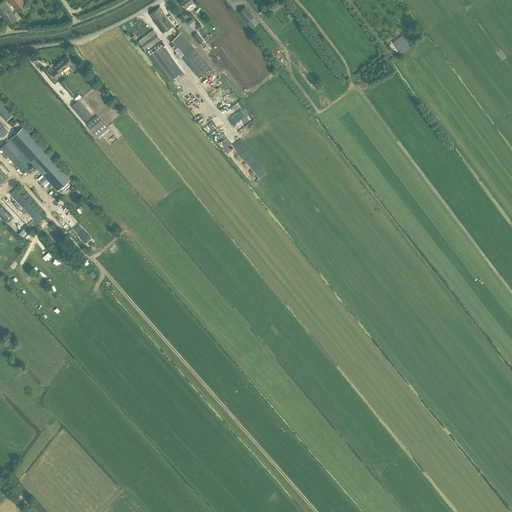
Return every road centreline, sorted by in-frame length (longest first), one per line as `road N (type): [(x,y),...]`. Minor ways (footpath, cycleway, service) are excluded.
road 1 (track): [(274,37),(316,110),(351,88),(362,93),(511,290)]
road 2 (track): [(89,256),(317,511)]
road 3 (unclassified): [(0,54),(88,38),(160,0)]
road 4 (unclassified): [(0,33),(67,26),(127,0)]
